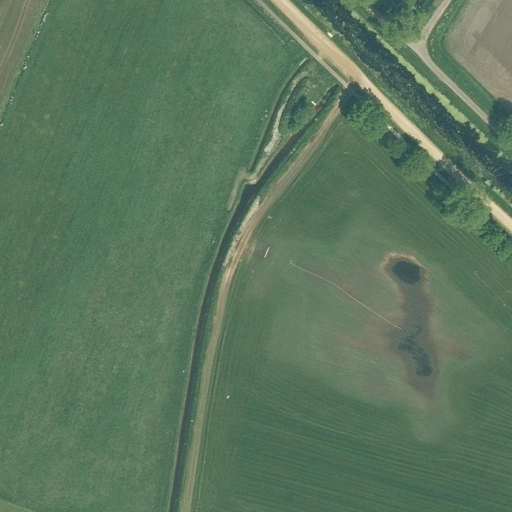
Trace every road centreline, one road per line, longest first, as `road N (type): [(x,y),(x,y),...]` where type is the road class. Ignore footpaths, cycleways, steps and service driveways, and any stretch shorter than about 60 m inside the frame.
road 1 (track): [(359,81),(280,175),(237,248),(222,291),(184,511)]
road 2 (track): [(274,0),(511,229)]
road 3 (track): [(511,142),(415,47)]
